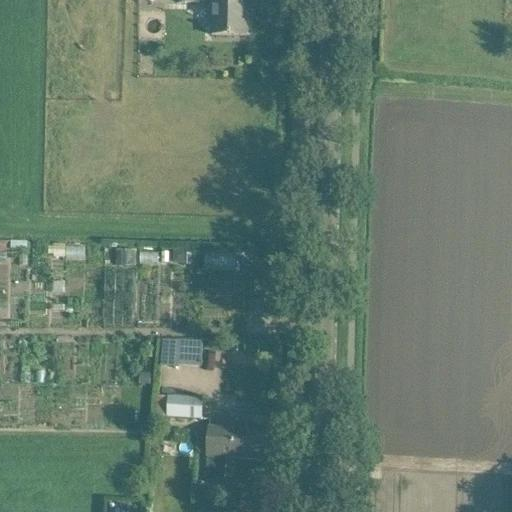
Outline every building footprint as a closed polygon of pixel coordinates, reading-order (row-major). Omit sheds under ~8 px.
[(177,0),(178,4),(211,5),(210,36),(246,37),(246,0),(177,0)] [(126,267),(126,254),(116,253),(116,267),(126,267)] [(173,253),(173,265),(185,265),(186,253),(173,253)] [(147,279),(165,279),(165,256),(147,256),(147,279)] [(219,276),(239,277),(240,269),(219,268),(219,276)] [(273,320),(274,304),(256,302),(255,319),(273,320)] [(208,332),(207,305),(193,305),(193,332),(208,332)] [(201,345),(163,343),(161,364),(201,366),(201,345)] [(139,385),(149,386),(150,374),(140,373),(139,385)] [(158,409),(157,418),(169,418),(201,420),(202,400),(158,397),(158,409)] [(200,431),(198,453),(207,453),(207,457),(208,458),(206,480),(225,480),(227,459),(266,462),(268,432),(209,427),(208,432),(200,431)] [(202,479),(201,498),(232,499),(233,481),(225,480),(206,480),(202,479)]
